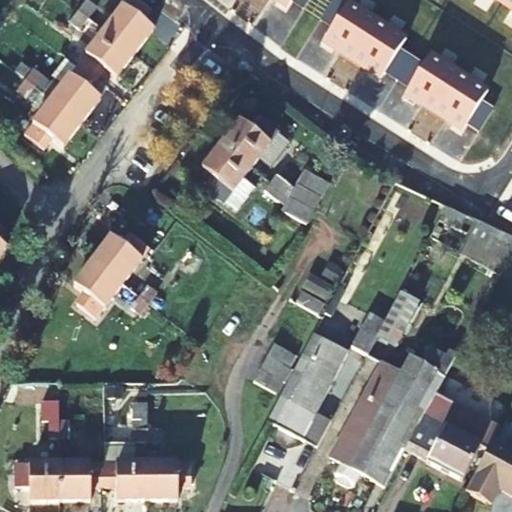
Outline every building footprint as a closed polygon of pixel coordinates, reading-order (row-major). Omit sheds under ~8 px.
[(130,0),(105,33),(135,56),(153,33),(142,24),(150,14),(132,0),(130,0)] [(274,0),(288,9),(291,4),(303,11),(310,0),(274,0)] [(323,43),(353,62),(378,23),(348,4),(347,6),(336,0),(334,0),(320,22),(332,30),(323,43)] [(72,8),(84,18),(89,11),(77,1),(72,8)] [(78,25),(84,18),(72,8),(66,16),(78,25)] [(378,23),(353,62),(381,80),(385,75),(397,83),(412,59),(400,51),(406,41),(378,23)] [(78,68),(96,83),(105,72),(116,80),(135,56),(105,33),(78,68)] [(64,60),(53,52),(48,58),(58,67),(64,60)] [(459,74),(430,56),(423,66),(412,59),(397,83),(408,90),(405,95),(435,114),(459,74)] [(52,102),(82,126),(100,102),(89,93),(96,83),(78,68),(52,102)] [(19,77),(31,87),(37,80),(24,70),(19,77)] [(488,92),(459,74),(435,114),(463,131),(466,126),(478,134),(493,111),(481,103),(488,92)] [(25,95),(31,87),(19,77),(12,85),(25,95)] [(82,126),(52,102),(25,138),(43,152),(52,141),(64,150),(82,126)] [(220,148),(251,171),(271,146),(269,145),(278,134),(258,119),(249,130),(239,122),(220,148)] [(251,171),(220,148),(202,171),(212,179),(203,190),(223,205),(231,194),(232,195),(251,171)] [(299,185),(323,199),(331,186),(307,172),(299,185)] [(271,187),(284,197),(291,188),(278,178),(271,187)] [(323,199),(299,185),(291,199),(315,213),(323,199)] [(279,203),(284,197),(271,187),(266,194),(279,204),(279,203)] [(284,197),(279,203),(285,208),(290,202),(284,197)] [(305,231),(312,218),(290,202),(285,208),(280,213),(305,231)] [(501,276),(511,251),(511,239),(473,223),(457,257),(501,276)] [(91,263),(124,287),(142,264),(141,263),(149,252),(129,237),(121,247),(110,239),(91,263)] [(116,296),(124,287),(91,263),(73,286),(85,296),(76,306),(108,330),(127,304),(116,296)] [(356,276),(350,272),(325,316),(332,320),(356,276)] [(233,296),(256,311),(263,300),(239,285),(233,296)] [(143,302),(156,312),(162,304),(149,294),(143,302)] [(304,295),(298,306),(320,317),(326,307),(304,295)] [(388,326),(379,341),(397,351),(421,307),(403,297),(388,326)] [(247,324),(254,313),(232,298),(224,310),(247,324)] [(149,320),(156,312),(143,302),(136,310),(149,320)] [(238,339),(246,327),(223,312),(215,324),(238,339)] [(379,341),(388,326),(371,317),(353,350),(369,359),(379,341)] [(314,333),(290,320),(283,332),(307,345),(314,333)] [(275,347),(297,359),(303,346),(282,334),(275,347)] [(314,338),(281,400),(316,419),(331,427),(346,402),(330,393),(349,357),(314,338)] [(290,371),(297,359),(275,347),(268,359),(290,371)] [(212,379),(220,366),(197,352),(189,364),(212,379)] [(358,480),(382,494),(428,407),(454,359),(447,356),(444,362),(425,352),(417,368),(408,364),(399,380),(379,369),(329,465),(339,470),(358,480)] [(292,372),(290,371),(268,359),(261,371),(283,383),(286,385),(292,372)] [(212,379),(189,364),(186,362),(179,375),(204,390),(212,379)] [(276,396),(283,383),(261,371),(254,384),(276,396)] [(464,484),(483,448),(454,433),(458,426),(447,419),(443,427),(426,418),(407,453),(464,484)] [(454,433),(483,448),(489,437),(460,422),(458,426),(454,433)] [(49,424),(49,440),(58,440),(58,424),(49,424)] [(58,440),(68,440),(68,424),(58,424),(58,440)] [(145,439),(145,424),(135,424),(135,426),(135,439),(145,439)] [(145,424),(145,439),(157,439),(157,435),(157,424),(145,424)] [(511,453),(493,443),(466,496),(489,508),(497,491),(511,498),(511,453)] [(146,466),(146,503),(175,503),(176,489),(190,489),(190,465),(146,466)] [(146,503),(146,466),(102,467),(102,490),(116,490),(116,504),(146,503)] [(58,504),(58,467),(14,468),(14,492),(27,491),(27,504),(58,504)] [(58,467),(58,504),(88,504),(88,490),(102,490),(102,467),(58,467)] [(352,491),(358,480),(339,470),(333,481),(334,488),(346,495),(352,491)]
